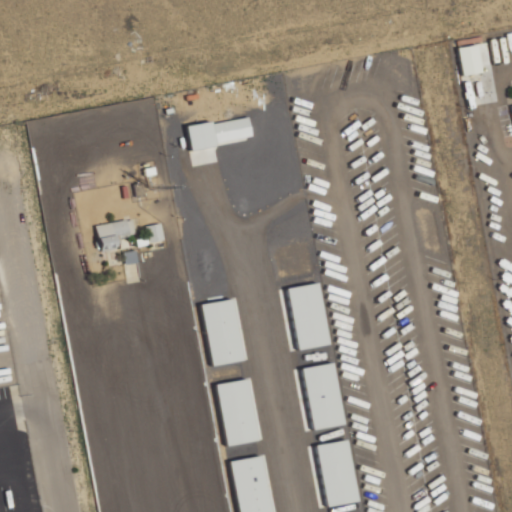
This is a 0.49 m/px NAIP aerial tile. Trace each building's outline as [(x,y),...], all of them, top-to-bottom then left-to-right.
[(455,49),(458,77),(478,75),(475,47),(455,49)] [(92,227),(129,219),(131,231),(95,239),(92,227)] [(157,224),(162,246),(148,249),(143,227),(157,224)] [(113,248),(97,251),(94,240),(110,236),(113,248)] [(134,251),(138,281),(124,283),(120,253),(134,251)] [(283,289),(316,284),(327,346),(294,351),(283,289)] [(198,308),(231,302),(242,362),(210,368),(198,308)] [(177,511),(141,316),(173,311),(209,511),(177,511)] [(102,511),(70,334),(101,329),(133,511),(102,511)] [(297,370),(330,364),(341,426),(308,432),(297,370)] [(213,386),(243,381),(254,443),(224,448),(213,386)] [(311,446),(343,441),(354,504),(322,510),(311,446)] [(235,511),(226,463),(256,457),(266,511),(235,511)]
